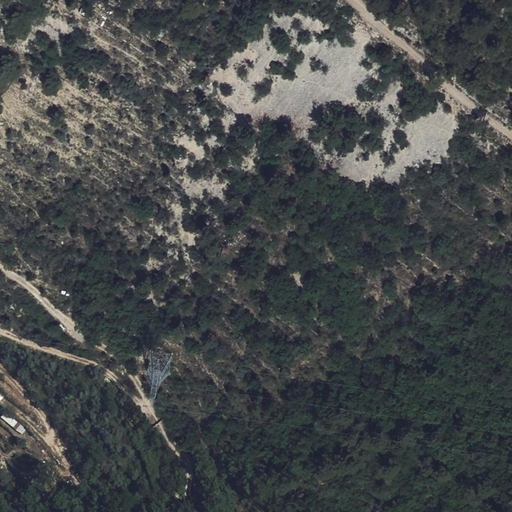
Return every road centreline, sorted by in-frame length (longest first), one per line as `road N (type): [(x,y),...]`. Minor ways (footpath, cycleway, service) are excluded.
road 1 (track): [(511,132),(354,0)]
road 2 (track): [(146,405),(131,371),(0,268)]
road 3 (track): [(0,330),(105,370),(146,405)]
road 4 (track): [(190,511),(187,465),(146,405)]
